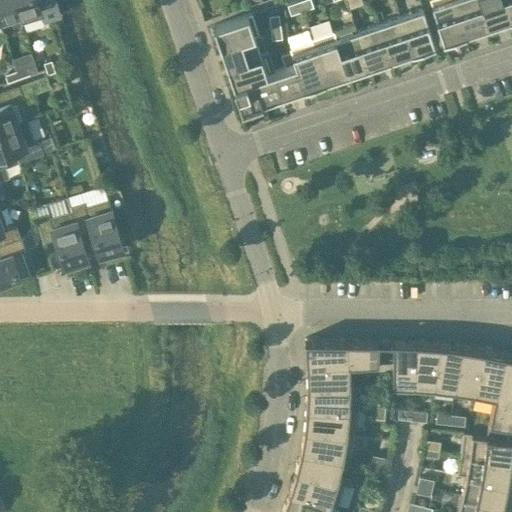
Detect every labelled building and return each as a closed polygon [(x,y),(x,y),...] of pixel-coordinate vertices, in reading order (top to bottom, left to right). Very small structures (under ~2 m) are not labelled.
[(21,22),(22,22),(14,0),(0,0),(0,19),(18,13),(21,22)] [(14,0),(22,22),(42,15),(37,0),(14,0)] [(302,10),(298,0),(287,4),(291,14),(302,10)] [(299,0),(298,0),(302,10),(314,6),(311,0),(299,0)] [(443,39),(465,31),(455,0),(430,0),(443,37),(442,37),(443,39)] [(479,0),(455,0),(465,31),(487,24),(479,0)] [(479,0),(487,24),(509,16),(503,0),(479,0)] [(511,0),(503,0),(509,16),(511,15),(511,0)] [(400,15),(412,49),(435,41),(434,40),(423,8),(400,15)] [(215,24),(214,24),(221,45),(259,32),(252,12),(215,24)] [(280,25),(279,13),(269,15),(270,27),(280,25)] [(378,23),(390,56),(412,49),(400,15),(378,23)] [(333,29),(333,30),(347,71),(368,63),(357,30),(354,22),(333,29)] [(390,56),(378,23),(357,30),(368,63),(390,56)] [(280,25),(270,27),(272,39),(282,37),(280,25)] [(347,71),(333,30),(311,37),(325,78),(347,71)] [(227,65),(261,53),(255,35),(259,33),(259,32),(221,45),(227,65)] [(325,78),(311,37),(310,38),(311,40),(290,47),(291,51),(295,62),(303,85),(325,78)] [(233,84),(254,77),(267,72),(274,69),(268,51),(261,53),(227,65),(233,84)] [(285,65),(295,62),(291,51),(281,54),(285,65)] [(44,62),(48,73),(55,70),(51,59),(44,62)] [(275,69),(282,92),(303,85),(295,62),(285,65),(275,69)] [(16,69),(19,77),(30,73),(28,65),(16,69)] [(7,81),(19,77),(16,69),(5,74),(7,81)] [(282,92),(275,69),(274,69),(267,72),(254,77),(262,99),(282,92)] [(240,106),(262,99),(254,77),(233,84),(240,106)] [(0,128),(27,119),(19,97),(23,96),(19,84),(0,90),(0,128)] [(27,119),(0,128),(0,153),(15,148),(19,160),(43,151),(39,139),(35,140),(27,119)] [(84,201),(71,204),(79,229),(91,226),(100,254),(123,247),(108,198),(85,205),(84,201)] [(88,258),(79,229),(71,204),(70,205),(71,209),(50,216),(48,212),(36,216),(44,240),(55,237),(64,265),(88,258)] [(8,227),(0,205),(0,242),(20,235),(16,224),(8,227)] [(20,235),(0,242),(0,255),(0,256),(0,282),(29,272),(21,250),(25,248),(20,235)] [(349,360),(349,361),(378,359),(378,351),(378,338),(304,337),(306,362),(306,363),(349,360)] [(392,381),(413,382),(415,339),(393,339),(392,351),(392,358),(392,381)] [(434,383),(438,341),(415,339),(413,382),(413,389),(433,391),(434,383)] [(455,386),(460,343),(438,341),(434,383),(455,386)] [(482,347),(460,343),(455,386),(454,393),(474,396),(475,389),(482,347)] [(492,400),(494,393),(495,393),(504,351),(482,347),(475,389),(474,396),(492,400)] [(392,358),(392,351),(385,351),(378,351),(378,359),(392,358)] [(511,421),(511,352),(504,351),(495,393),(494,393),(492,400),(488,419),(498,420),(511,421)] [(0,394),(0,395),(0,394),(0,431),(7,452),(21,447),(31,475),(58,465),(45,428),(22,437),(17,422),(63,405),(66,412),(104,398),(108,409),(146,395),(133,359),(95,373),(91,361),(53,375),(50,368),(35,374),(38,381),(15,389),(12,382),(0,386),(0,394)] [(349,360),(306,363),(307,383),(349,384),(349,361),(349,360)] [(306,405),(349,408),(349,384),(307,383),(306,405)] [(370,410),(385,411),(385,403),(371,402),(370,410)] [(304,426),(346,432),(349,408),(306,405),(304,426)] [(412,419),(413,409),(398,408),(397,417),(412,419)] [(413,409),(412,419),(426,420),(427,411),(413,409)] [(384,419),(385,411),(370,410),(370,418),(384,419)] [(451,413),(436,411),(435,421),(450,422),(451,413)] [(450,422),(464,424),(465,414),(451,413),(450,422)] [(488,419),(485,433),(496,434),(497,427),(498,420),(488,419)] [(511,421),(498,420),(497,427),(511,429),(511,421)] [(346,432),(304,426),(300,447),(342,456),(350,457),(354,433),(346,432)] [(511,429),(497,427),(496,434),(511,436),(511,429)] [(461,451),(511,459),(511,449),(511,436),(496,434),(485,433),(463,430),(461,451)] [(426,438),(425,446),(439,448),(440,440),(426,438)] [(423,454),(438,456),(439,448),(425,446),(423,454)] [(342,456),(300,447),(295,468),(336,479),(342,456)] [(465,473),(507,481),(511,459),(461,451),(457,472),(465,473)] [(373,454),(371,462),(385,465),(387,457),(373,454)] [(384,472),(385,465),(371,462),(370,469),(384,472)] [(344,481),(336,479),(295,468),(289,488),(329,502),(337,505),(344,481)] [(461,493),(502,503),(507,481),(465,473),(461,493)] [(434,479),(420,476),(418,483),(432,487),(434,479)] [(432,487),(418,483),(416,491),(430,494),(432,487)] [(291,511),(325,511),(329,502),(289,488),(281,508),(291,511)] [(461,493),(456,511),(500,511),(502,503),(461,493)]
